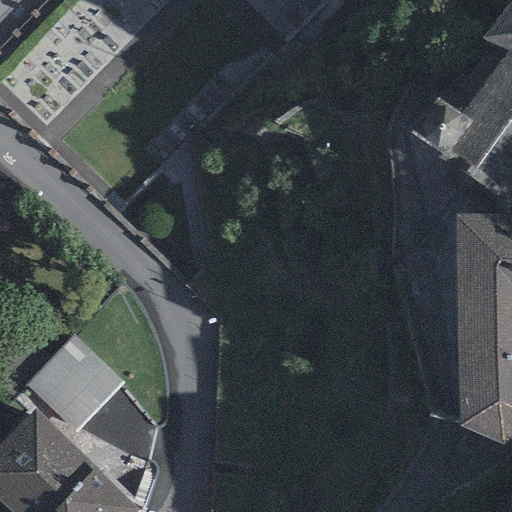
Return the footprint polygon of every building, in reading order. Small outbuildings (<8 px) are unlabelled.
[(511,8),(496,30),(511,41),(511,52),(461,120),(435,102),(406,141),(507,216),(511,208),(511,195),(510,194),(511,190),(511,8)] [(0,227),(33,182),(0,158),(0,227)] [(511,220),(455,220),(462,432),(500,449),(511,439),(511,220)] [(75,433),(121,384),(73,338),(26,387),(75,433)] [(133,511),(34,412),(0,445),(0,506),(5,511),(133,511)]
